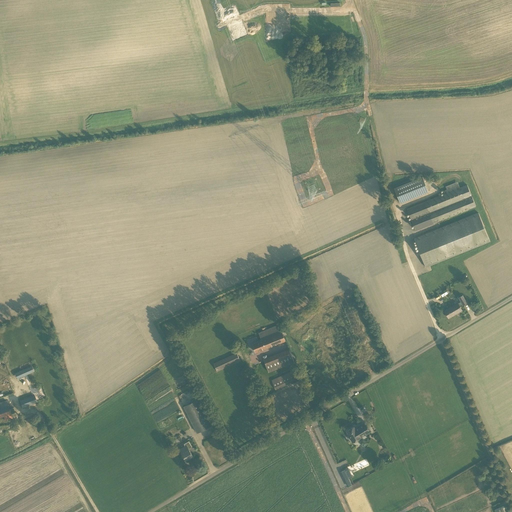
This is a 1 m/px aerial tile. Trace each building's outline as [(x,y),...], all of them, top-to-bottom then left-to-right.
[(400,204),(429,192),(422,177),(394,188),(400,204)] [(467,184),(459,187),(457,181),(446,185),(447,188),(443,190),(444,193),(442,194),(440,191),(437,192),(439,196),(407,208),(415,230),(476,206),(467,184)] [(426,267),(490,241),(478,212),(414,238),(426,267)] [(460,307),(467,303),(463,295),(459,297),(461,301),(458,303),(457,303),(444,311),(448,318),(462,310),(460,307)] [(279,325),(259,332),(261,339),(252,344),(256,352),(286,340),(279,325)] [(269,372),(273,370),(294,362),(289,349),(264,359),(269,372)] [(217,371),(237,362),(240,360),(237,352),(214,363),(217,371)] [(27,375),(34,372),(32,366),(22,370),(24,376),(27,374),(27,375)] [(275,389),(301,378),(297,368),(272,380),(275,389)] [(22,407),(37,401),(34,395),(26,398),(20,400),(22,407)] [(197,433),(198,432),(211,426),(198,399),(183,406),(197,433)] [(8,405),(6,400),(0,402),(0,417),(3,416),(5,420),(12,417),(11,413),(15,412),(13,407),(9,408),(8,405)] [(372,431),(366,423),(356,429),(354,426),(347,431),(353,442),(361,438),(361,437),(372,431)] [(186,460),(193,456),(188,448),(192,446),(189,441),(185,443),(185,444),(186,446),(180,449),(186,460)] [(345,469),(341,471),(347,484),(351,482),(349,478),(345,469)]
